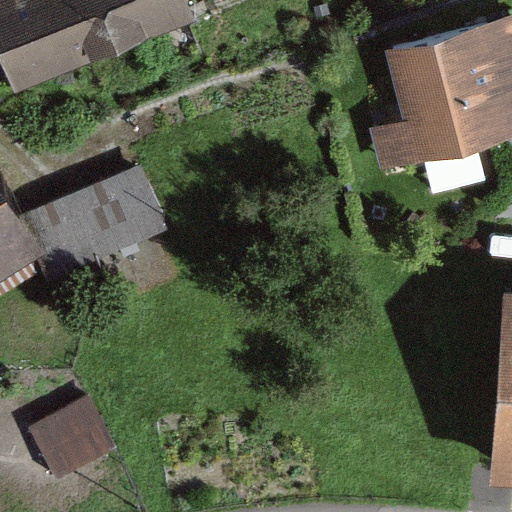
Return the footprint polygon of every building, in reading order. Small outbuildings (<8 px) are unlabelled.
[(0,0),(0,5),(27,81),(198,20),(191,0),(0,0)] [(511,14),(396,45),(415,116),(373,127),(384,172),(426,161),(511,138),(511,14)] [(41,198),(73,271),(171,229),(139,156),(41,198)] [(0,283),(53,252),(0,166),(0,283)] [(123,446),(96,399),(41,432),(68,479),(123,446)]
